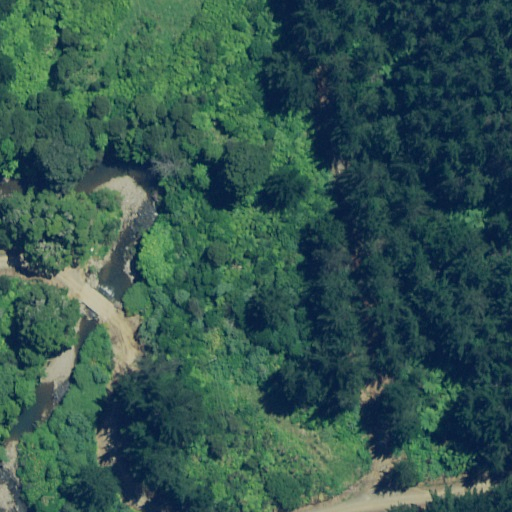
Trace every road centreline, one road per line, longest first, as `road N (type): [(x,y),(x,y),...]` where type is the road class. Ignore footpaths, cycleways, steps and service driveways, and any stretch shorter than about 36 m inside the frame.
road 1 (track): [(290,0),(354,228),(385,486)]
road 2 (track): [(203,511),(140,484),(116,462),(108,423),(124,365),(124,324),(41,251),(0,250)]
road 3 (track): [(511,467),(232,511)]
